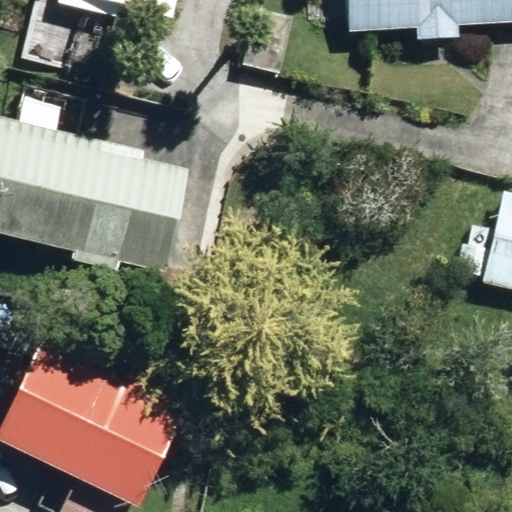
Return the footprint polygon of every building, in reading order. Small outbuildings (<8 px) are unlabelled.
[(67,0),(170,22),(174,0),(67,0)] [(410,30),(410,44),(452,41),(451,28),(511,24),(511,0),(336,0),(338,35),(410,30)] [(107,264),(157,275),(180,174),(132,163),(134,154),(0,123),(0,241),(66,257),(64,264),(105,274),(107,264)] [(466,285),(511,295),(511,197),(485,192),(473,250),(451,245),(444,273),(467,278),(466,285)] [(0,367),(0,461),(104,511),(109,511),(164,398),(109,372),(100,388),(11,345),(0,367)] [(275,488),(275,495),(276,502),(278,508),(279,511),(347,511),(348,511),(351,505),(352,498),(352,491),(351,484),(349,478),(346,472),(342,467),(337,462),(331,459),(325,456),(318,455),(311,455),(305,456),(298,458),(292,461),(287,465),(283,470),(279,476),(277,482),(275,488)]
